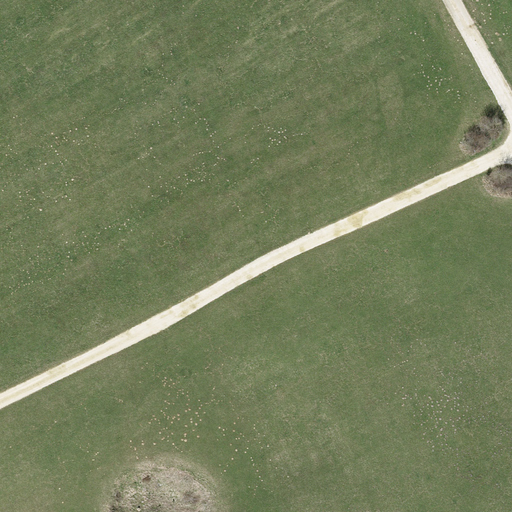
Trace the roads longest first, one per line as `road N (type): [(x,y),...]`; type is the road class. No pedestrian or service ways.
road 1 (track): [(0,400),(303,244),(511,150)]
road 2 (track): [(448,0),(511,112)]
